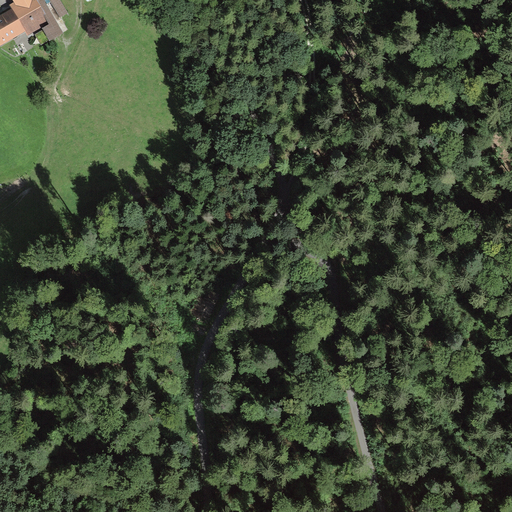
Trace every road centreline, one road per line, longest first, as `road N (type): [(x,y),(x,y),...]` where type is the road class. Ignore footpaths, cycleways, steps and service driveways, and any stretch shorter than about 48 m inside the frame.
road 1 (residential): [(382,511),(341,360),(328,269),(314,252),(290,244),(256,258),(209,339),(199,390),(206,511)]
road 2 (track): [(145,0),(246,104),(314,252)]
road 3 (track): [(262,252),(287,194),(308,99),(312,65),(301,0)]
